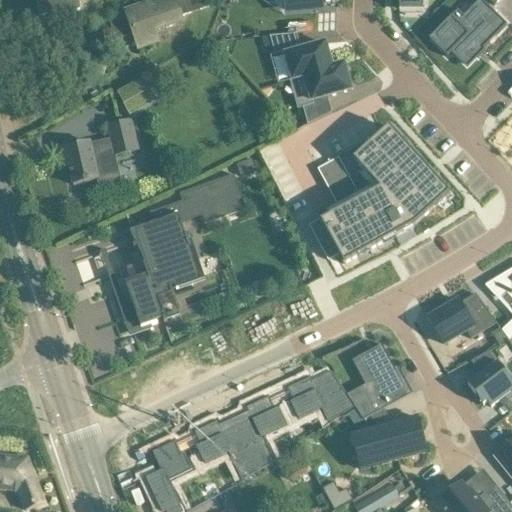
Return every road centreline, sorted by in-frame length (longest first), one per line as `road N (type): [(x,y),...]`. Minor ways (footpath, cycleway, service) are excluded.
road 1 (residential): [(384,305),(80,449)]
road 2 (residential): [(316,196),(292,148),(415,83)]
road 3 (tertiary): [(53,367),(0,182)]
road 4 (residential): [(511,225),(384,305)]
road 5 (residential): [(457,425),(384,305)]
